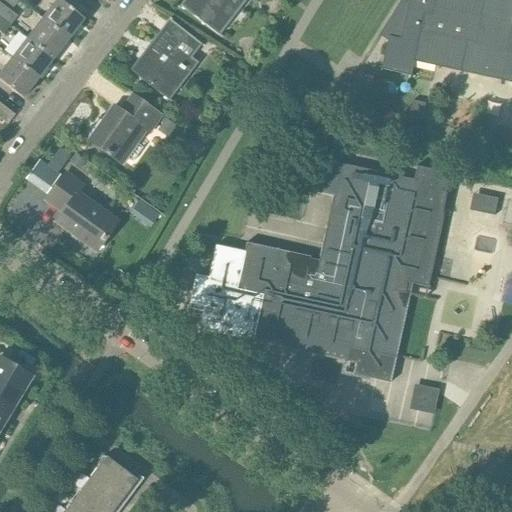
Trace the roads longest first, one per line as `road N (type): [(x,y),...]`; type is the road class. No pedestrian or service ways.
road 1 (unclassified): [(338,493),(0,251)]
road 2 (residential): [(0,184),(133,0)]
